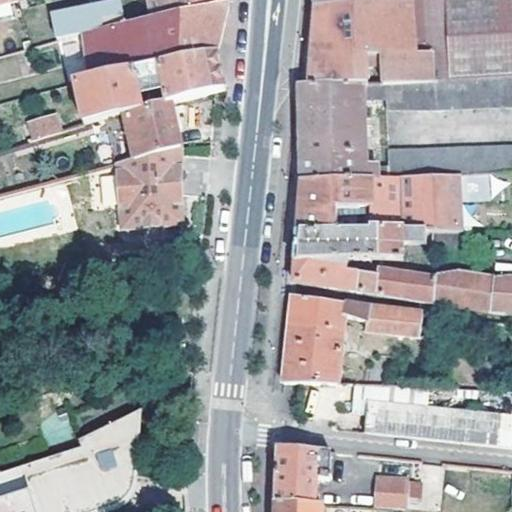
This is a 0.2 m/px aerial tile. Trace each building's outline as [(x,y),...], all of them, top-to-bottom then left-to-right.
[(228,0),(146,0),(151,20),(228,7),(228,0)] [(411,0),(401,0),(316,7),(316,16),(314,50),(313,59),(415,54),(411,0)] [(511,78),(511,0),(411,0),(415,54),(424,53),(427,84),(511,78)] [(219,45),(228,7),(151,20),(123,26),(80,33),(89,78),(133,70),(157,65),(217,53),(219,45)] [(65,20),(68,36),(80,33),(123,26),(118,8),(65,20)] [(223,80),(217,53),(157,65),(166,102),(170,101),(216,90),(225,87),(223,80)] [(415,54),(313,59),(311,59),(310,75),(309,89),(311,91),(369,87),(368,71),(383,69),(384,86),(427,84),(424,53),(415,54)] [(89,78),(74,81),(73,81),(84,121),(128,111),(142,108),(133,70),(89,78)] [(311,91),(309,89),(302,88),(302,150),(303,184),(373,182),(373,173),(367,173),(365,101),(387,100),(388,109),(428,112),(511,107),(511,78),(427,84),(384,86),(369,87),(311,91)] [(142,108),(128,111),(141,159),(180,148),(170,101),(166,102),(142,108)] [(30,125),(34,140),(60,132),(57,116),(30,125)] [(389,181),(403,181),(462,179),(511,177),(511,146),(388,150),(389,181)] [(141,159),(119,165),(122,229),(181,225),(180,148),(141,159)] [(462,179),(403,181),(405,229),(406,233),(427,233),(435,233),(448,233),(462,233),(462,179)] [(373,182),(303,184),(302,194),(301,208),(299,235),(371,233),(371,231),(405,229),(403,181),(389,181),(373,182)] [(371,233),(299,235),(298,256),(296,284),(435,305),(437,279),(379,271),(378,276),(349,272),(350,260),(405,261),(405,244),(428,244),(427,233),(406,233),(405,229),(371,231),(371,233)] [(435,245),(449,245),(448,233),(435,233),(435,245)] [(437,279),(435,305),(457,309),(460,277),(437,279)] [(457,309),(511,316),(511,280),(510,281),(497,282),(460,277),(457,309)] [(111,285),(110,300),(127,302),(129,287),(111,285)] [(467,320),(295,297),(292,321),(287,370),(286,385),(340,387),(346,317),(368,324),(368,332),(464,344),(467,320)] [(112,333),(101,347),(110,353),(121,341),(112,333)] [(369,417),(370,404),(358,403),(356,416),(369,417)] [(511,419),(494,417),(420,408),(370,404),(369,417),(367,435),(472,446),(511,450),(511,419)] [(0,511),(96,511),(112,507),(124,501),(131,491),(132,491),(138,433),(140,418),(78,443),(81,450),(0,475),(0,511)] [(333,454),(280,448),(279,495),(279,505),(316,507),(317,482),(330,482),(333,454)] [(407,510),(408,481),(379,478),(378,508),(407,510)] [(408,481),(407,510),(421,510),(421,481),(408,481)]
